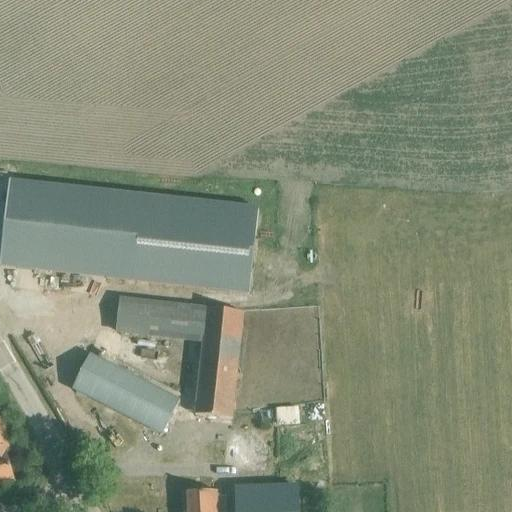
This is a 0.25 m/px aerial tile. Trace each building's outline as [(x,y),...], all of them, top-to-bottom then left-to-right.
[(257,209),(9,182),(0,261),(0,267),(248,294),(257,209)] [(231,420),(243,313),(206,309),(206,310),(120,300),(117,333),(202,342),(194,416),(231,420)] [(161,434),(178,402),(91,357),(74,390),(161,434)] [(279,403),(254,404),(255,423),(279,422),(279,403)] [(0,419),(0,486),(14,483),(6,454),(10,453),(0,419)] [(297,511),(297,488),(236,490),(237,511),(297,511)] [(216,492),(182,493),(183,511),(224,511),(224,496),(217,496),(216,492)]
